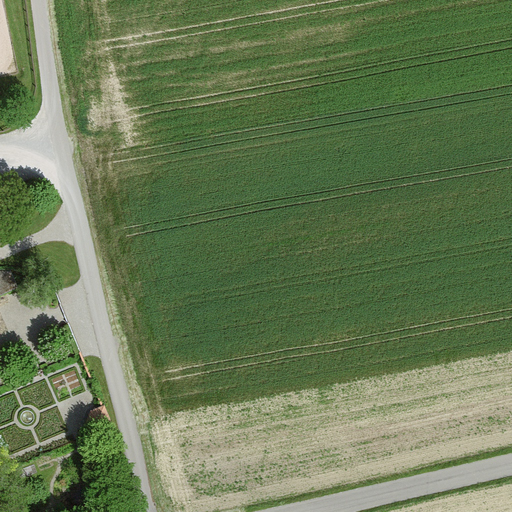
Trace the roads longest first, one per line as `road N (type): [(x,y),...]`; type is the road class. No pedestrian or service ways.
road 1 (unclassified): [(39,0),(77,237),(143,511)]
road 2 (unclassified): [(511,471),(332,511)]
